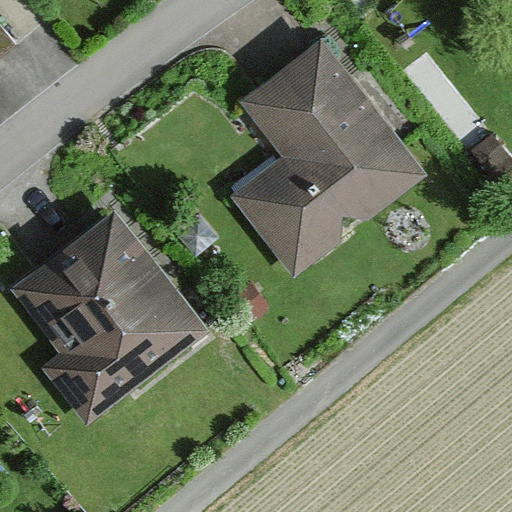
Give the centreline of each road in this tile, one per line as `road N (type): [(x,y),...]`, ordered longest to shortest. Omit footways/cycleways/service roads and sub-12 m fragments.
road 1 (track): [(511,234),(181,511)]
road 2 (residential): [(0,160),(214,0)]
